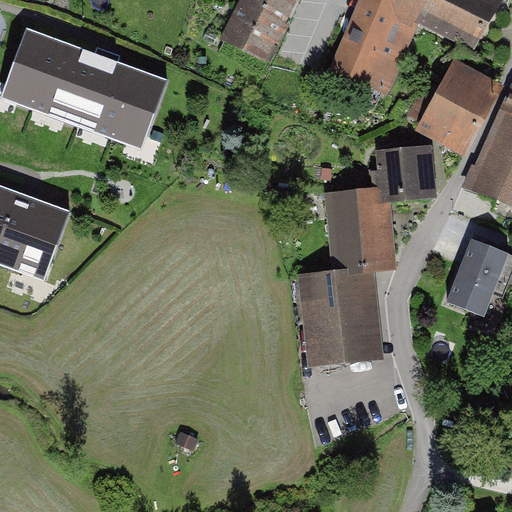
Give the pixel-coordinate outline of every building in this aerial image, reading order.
[(261,66),(297,0),(242,0),(218,43),(261,66)] [(366,0),(333,68),(390,95),(425,22),(423,21),(379,0),(366,0)] [(379,0),(423,21),(433,0),(379,0)] [(483,50),(507,0),(433,0),(423,21),(425,22),(483,50)] [(142,145),(165,81),(27,32),(4,96),(142,145)] [(503,85),(453,56),(414,123),(465,152),(503,85)] [(511,94),(470,181),(511,201),(511,94)] [(442,181),(440,148),(382,150),(383,188),(397,188),(397,201),(432,198),(442,181)] [(70,205),(0,179),(0,261),(44,278),(70,205)] [(383,188),(336,190),(340,270),(399,269),(397,201),(397,188),(383,188)] [(511,264),(511,253),(470,236),(442,304),(488,322),(511,264)] [(315,340),(316,367),(384,365),(381,270),(300,273),(302,341),(315,340)]
